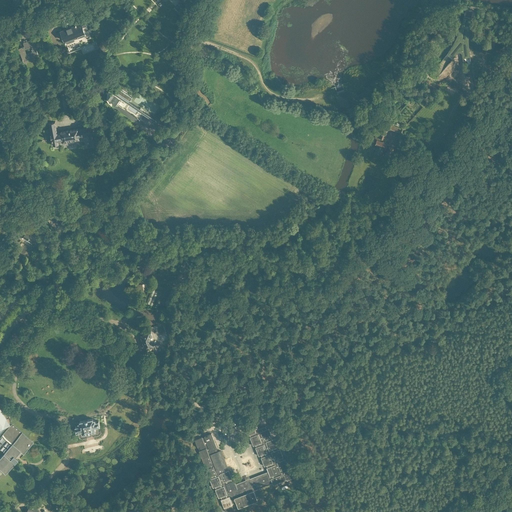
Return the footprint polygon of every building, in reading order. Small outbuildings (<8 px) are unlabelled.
[(75,25),(61,31),(63,36),(64,40),(65,40),(68,47),(91,38),(86,25),(85,22),(83,18),(74,21),(76,25),(75,25)] [(458,47),(446,53),(450,58),(456,55),(460,55),(463,59),(463,63),(468,54),(468,52),(469,47),(476,24),(469,22),(463,38),(458,47)] [(23,59),(22,59),(23,61),(23,60),(24,62),(28,61),(39,57),(36,50),(35,50),(35,49),(37,48),(37,46),(34,39),(23,43),(24,46),(18,48),(23,59)] [(107,98),(107,99),(107,100),(108,101),(112,105),(112,104),(112,102),(125,110),(125,109),(127,110),(133,115),(139,120),(145,112),(129,101),(132,97),(117,86),(116,88),(114,88),(112,91),(111,90),(110,90),(109,90),(108,91),(108,92),(107,98)] [(51,135),(52,143),(53,142),(53,145),(54,145),(58,145),(58,144),(59,144),(58,142),(62,141),(63,142),(69,141),(73,140),(79,139),(79,138),(84,138),(83,136),(89,135),(91,146),(96,145),(96,143),(99,143),(95,123),(93,123),(92,122),(87,123),(88,129),(82,130),(82,129),(78,130),(78,129),(61,132),(61,133),(57,134),(55,122),(49,123),(51,135)] [(388,130),(399,135),(402,128),(391,124),(388,130)] [(387,143),(383,141),(384,139),(388,130),(382,128),(378,137),(379,137),(379,139),(377,139),(375,144),(377,145),(375,152),(381,154),(384,148),(385,148),(387,143)] [(388,146),(385,154),(390,156),(394,148),(388,146)] [(22,236),(32,243),(36,238),(26,231),(22,236)] [(152,289),(147,302),(153,305),(158,291),(152,289)] [(155,345),(151,332),(149,328),(145,329),(145,331),(142,332),(143,335),(141,336),(146,348),(152,346),(153,351),(157,350),(156,345),(155,345)] [(0,427),(10,422),(7,417),(10,415),(3,402),(0,403),(0,427)] [(77,432),(78,432),(82,431),(82,434),(83,433),(84,434),(87,434),(87,433),(91,432),(92,433),(94,432),(95,431),(96,431),(95,427),(100,425),(99,421),(95,421),(95,419),(93,420),(93,419),(80,421),(80,423),(78,423),(79,426),(75,426),(77,432)] [(221,451),(218,452),(211,434),(204,436),(204,437),(202,438),(202,437),(195,440),(198,448),(199,448),(200,451),(199,451),(202,458),(205,466),(205,465),(207,469),(206,469),(209,477),(210,476),(211,479),(210,479),(213,487),(215,487),(216,489),(215,489),(219,498),(221,497),(222,499),(221,499),(224,508),(225,510),(232,508),(231,505),(232,504),(236,502),(238,508),(257,500),(253,490),(272,483),(273,485),(287,479),(287,480),(294,478),(291,469),(289,470),(288,468),(289,467),(285,459),(283,460),(282,457),(283,457),(280,449),(278,450),(277,447),(274,438),(272,439),(271,437),(272,437),(269,428),(266,429),(265,427),(265,426),(258,429),(255,423),(254,420),(250,421),(249,420),(239,423),(241,429),(244,428),(248,435),(250,435),(251,437),(250,437),(253,446),(255,445),(256,447),(255,447),(259,456),(261,455),(262,457),(261,458),(264,466),(266,465),(267,468),(269,471),(265,473),(236,484),(234,480),(232,481),(231,479),(232,479),(229,470),(226,471),(225,467),(227,466),(221,451)] [(13,444),(0,458),(0,470),(6,475),(18,460),(16,458),(21,451),(24,454),(34,442),(12,424),(3,435),(13,444)]
